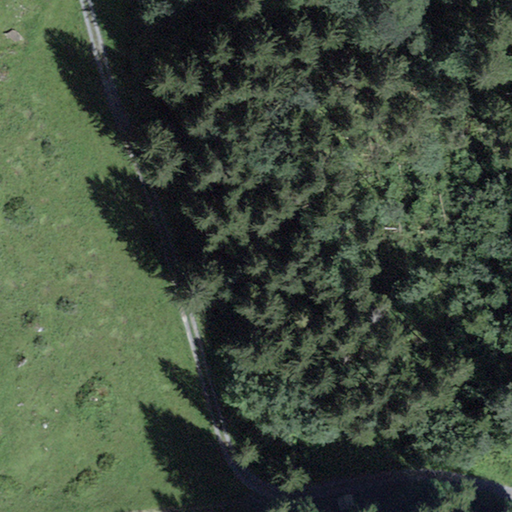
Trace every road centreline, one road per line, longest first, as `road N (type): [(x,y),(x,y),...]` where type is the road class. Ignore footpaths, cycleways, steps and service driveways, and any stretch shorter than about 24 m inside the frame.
road 1 (track): [(84,0),(223,441),(244,479)]
road 2 (track): [(244,479),(286,494),(383,466),(511,475)]
